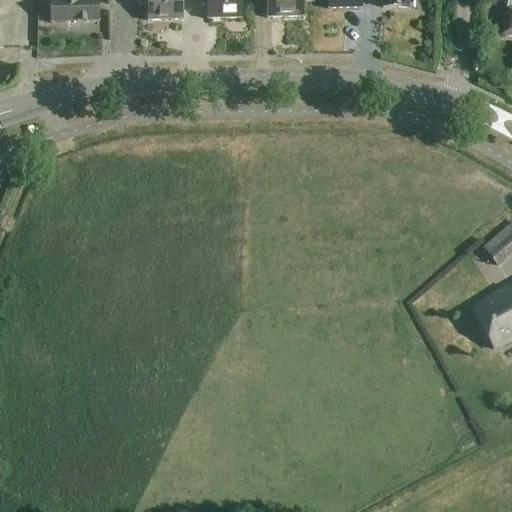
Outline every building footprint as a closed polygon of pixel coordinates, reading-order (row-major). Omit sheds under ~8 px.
[(58,0),(58,1),(50,2),(51,24),(98,23),(97,0),(58,0)] [(147,0),(148,22),(182,21),(181,0),(147,0)] [(207,0),(208,20),(241,19),(241,0),(207,0)] [(266,0),(267,18),(304,18),(303,0),(266,0)] [(360,0),(328,0),(328,10),(360,10),(360,0)] [(383,0),(383,9),(411,11),(411,0),(383,0)] [(511,36),(511,11),(509,11),(510,0),(497,0),(493,35),(511,36)] [(0,93),(6,93),(10,91),(14,88),(16,85),(18,80),(18,67),(17,50),(0,44),(0,93)] [(465,269),(486,234),(467,223),(447,259),(465,269)] [(497,268),(511,255),(511,224),(482,250),(497,268)] [(505,290),(470,310),(494,353),(511,342),(511,285),(505,289),(505,290)]
